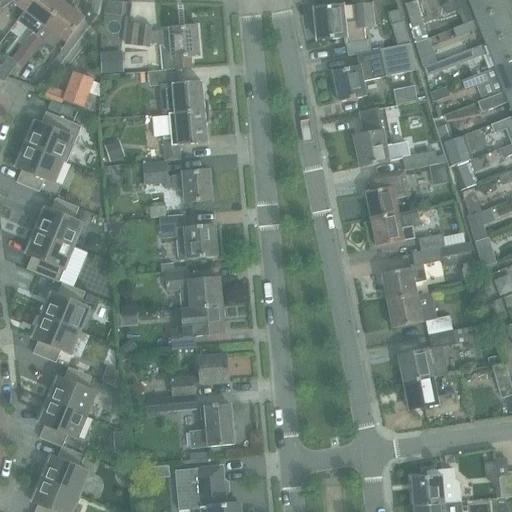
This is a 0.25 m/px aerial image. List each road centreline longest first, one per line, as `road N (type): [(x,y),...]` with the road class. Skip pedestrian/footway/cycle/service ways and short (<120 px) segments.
road 1 (residential): [(259,0),(252,36),(289,463)]
road 2 (residential): [(367,454),(285,27),(271,0)]
road 3 (residential): [(367,454),(511,433)]
